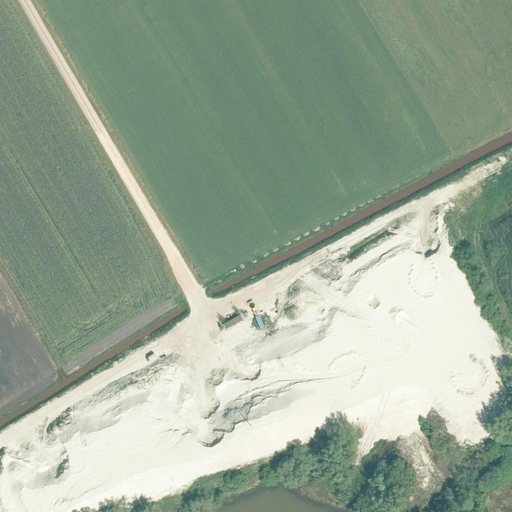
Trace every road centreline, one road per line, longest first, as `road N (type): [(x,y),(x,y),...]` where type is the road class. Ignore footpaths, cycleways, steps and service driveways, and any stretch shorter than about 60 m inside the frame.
road 1 (track): [(0,440),(204,315),(464,180)]
road 2 (unclassified): [(204,315),(21,0)]
